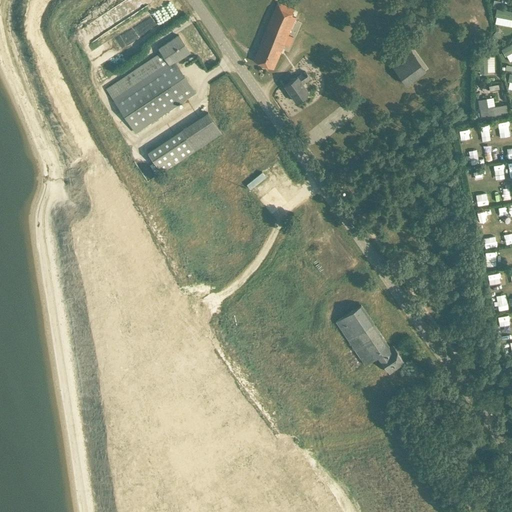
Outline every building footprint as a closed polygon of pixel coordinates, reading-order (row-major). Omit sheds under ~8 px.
[(294,8),(277,2),(253,60),(273,69),(285,41),(290,43),(293,36),(288,34),(295,15),(291,14),(294,8)] [(495,23),(511,24),(511,9),(496,8),(495,23)] [(179,35),(158,48),(161,52),(106,88),(113,98),(135,131),(195,92),(175,62),(190,52),(179,35)] [(509,61),(511,59),(511,41),(502,47),(509,61)] [(410,49),(389,63),(404,84),(424,69),(410,49)] [(495,71),(495,53),(479,54),(479,72),(495,71)] [(285,85),(296,101),(309,93),(303,83),(310,78),(306,71),(285,85)] [(479,115),(507,112),(506,103),(494,105),(493,96),(476,99),(479,115)] [(148,152),(161,172),(221,132),(208,112),(148,152)] [(506,121),(497,123),(499,133),(508,132),(506,121)] [(499,176),(497,165),(487,166),(488,177),(499,176)] [(262,171),(246,183),(250,188),(265,175),(262,171)] [(511,230),(502,233),(503,243),(511,241),(511,230)] [(492,283),(503,281),(501,271),(490,273),(492,283)] [(361,304),(336,321),(365,365),(378,356),(389,372),(405,362),(393,344),(390,347),(361,304)]
